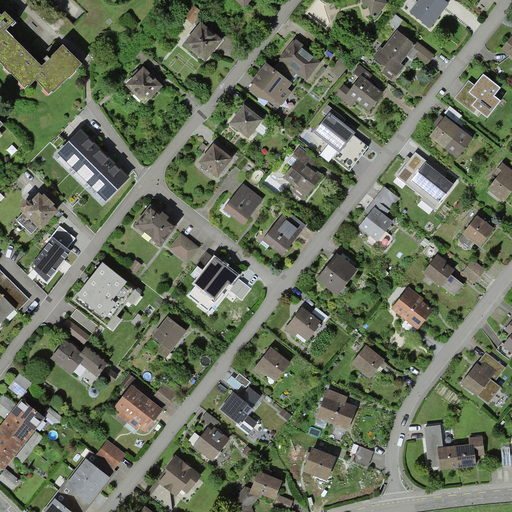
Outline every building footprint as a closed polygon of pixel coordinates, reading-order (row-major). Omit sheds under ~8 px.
[(361,0),(365,12),(377,16),(388,1),(388,0),(361,0)] [(432,30),(451,4),(445,0),(419,0),(410,13),(432,30)] [(191,25),(199,14),(190,7),(181,19),(191,25)] [(51,96),(82,66),(64,47),(41,69),(5,32),(16,22),(6,12),(2,16),(0,13),(0,63),(26,91),(36,81),(51,96)] [(203,61),(220,38),(198,22),(181,45),(203,61)] [(428,62),(434,54),(399,26),(375,57),(397,75),(406,63),(402,59),(408,52),(413,57),(416,53),(428,62)] [(511,38),(500,53),(508,60),(511,57),(511,38)] [(304,81),(319,61),(291,40),(276,60),(304,81)] [(341,58),(334,69),(343,75),(350,63),(341,58)] [(286,89),(290,83),(265,65),(260,71),(251,83),(280,106),(291,93),(286,89)] [(367,80),(370,76),(358,67),(353,74),(358,78),(348,90),(343,86),(335,96),(350,108),(355,102),(368,112),(383,92),(367,80)] [(141,104),(159,86),(141,68),(123,86),(141,104)] [(501,89),(484,75),(475,85),(469,80),(455,98),(474,114),(477,110),(488,118),(501,102),(495,96),(501,89)] [(355,133),(343,124),(347,120),(328,105),(323,112),(328,116),(314,134),(337,152),(332,158),(349,171),(368,147),(353,136),(355,133)] [(248,139),(263,120),(244,106),(229,125),(248,139)] [(450,106),(444,113),(456,123),(462,116),(450,106)] [(433,125),(437,128),(430,138),(457,159),(472,139),(441,115),(433,125)] [(106,200),(128,178),(118,167),(107,156),(91,141),(81,131),(58,154),(106,200)] [(215,177),(229,158),(211,144),(197,162),(215,177)] [(301,201),(321,177),(308,166),(313,160),(298,147),(290,157),(294,161),(281,177),(293,186),(289,190),(301,201)] [(436,208),(454,186),(442,177),(426,164),(428,161),(417,153),(411,161),(397,177),(436,208)] [(504,202),(511,191),(511,170),(503,164),(495,175),(499,178),(489,191),(504,202)] [(251,212),(263,197),(243,182),(224,209),(243,223),(251,212)] [(399,201),(383,189),(368,207),(372,210),(358,228),(377,244),(394,224),(386,218),(399,201)] [(33,236),(57,211),(39,193),(30,203),(26,199),(18,207),(23,213),(16,220),(33,236)] [(173,223),(150,204),(135,223),(158,242),(173,223)] [(282,257),(304,229),(285,213),(262,242),(282,257)] [(480,247),(494,229),(477,217),(465,234),(459,242),(470,250),(475,243),(480,247)] [(200,246),(181,232),(170,246),(189,261),(200,246)] [(47,283),(76,245),(62,235),(50,249),(45,245),(27,267),(47,283)] [(230,281),(237,272),(208,251),(199,263),(204,267),(195,279),(215,295),(227,279),(230,281)] [(334,295),(353,270),(332,255),(313,280),(334,295)] [(450,274),(454,269),(434,255),(420,273),(451,296),(461,282),(450,274)] [(482,270),(470,261),(460,274),(472,283),(482,270)] [(135,292),(101,266),(73,301),(108,328),(135,292)] [(19,312),(30,302),(0,271),(0,323),(15,309),(19,312)] [(415,330),(430,309),(405,290),(389,311),(415,330)] [(307,338),(322,320),(303,305),(285,327),(295,336),(299,331),(307,338)] [(511,316),(504,327),(511,332),(503,342),(511,349),(511,316)] [(185,332),(165,317),(149,337),(161,346),(155,353),(163,359),(185,332)] [(96,374),(106,361),(83,343),(80,348),(65,337),(50,356),(70,372),(79,360),(96,374)] [(369,375),(384,356),(366,343),(352,361),(369,375)] [(276,378),(289,360),(270,346),(253,367),(264,375),(267,372),(276,378)] [(493,382),(504,367),(484,353),(460,385),(486,404),(499,387),(493,382)] [(6,388),(18,397),(28,384),(16,375),(6,388)] [(249,412),(262,396),(245,382),(224,409),(251,430),(259,420),(249,412)] [(141,432),(159,409),(129,386),(111,408),(141,432)] [(163,407),(171,396),(159,387),(151,398),(163,407)] [(343,404),(345,398),(324,391),(314,418),(346,429),(353,407),(343,404)] [(55,426),(61,419),(48,408),(41,416),(20,400),(15,406),(3,396),(0,398),(0,417),(3,420),(0,423),(0,469),(1,470),(43,417),(55,426)] [(213,458),(229,436),(216,427),(220,420),(207,411),(201,419),(207,424),(193,443),(213,458)] [(481,456),(480,437),(466,438),(466,444),(439,446),(438,432),(422,433),(424,462),(436,461),(437,470),(473,466),(472,457),(481,456)] [(112,469),(123,455),(104,441),(93,455),(112,469)] [(369,465),(376,451),(363,444),(355,458),(369,465)] [(324,480),(332,458),(308,449),(300,472),(324,480)] [(85,460),(89,456),(85,453),(39,511),(79,511),(107,476),(85,460)] [(186,494),(199,474),(172,456),(154,482),(174,495),(178,489),(186,494)] [(272,499),(279,480),(267,476),(269,472),(257,466),(246,494),(239,490),(233,499),(233,511),(228,511),(251,511),(250,506),(254,498),(258,499),(260,495),(272,499)] [(0,482),(9,490),(17,481),(3,470),(0,473),(0,482)] [(288,508),(290,501),(277,495),(274,503),(288,508)]
